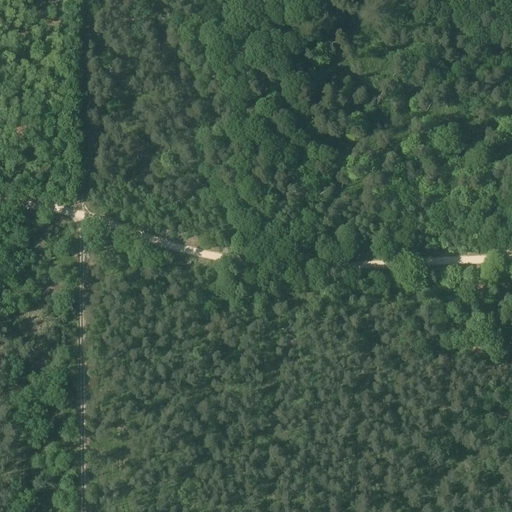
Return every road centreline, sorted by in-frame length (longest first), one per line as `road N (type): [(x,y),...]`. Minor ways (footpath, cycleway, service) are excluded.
road 1 (track): [(511,255),(265,266),(0,200)]
road 2 (track): [(77,213),(83,511)]
road 3 (track): [(77,213),(82,0)]
